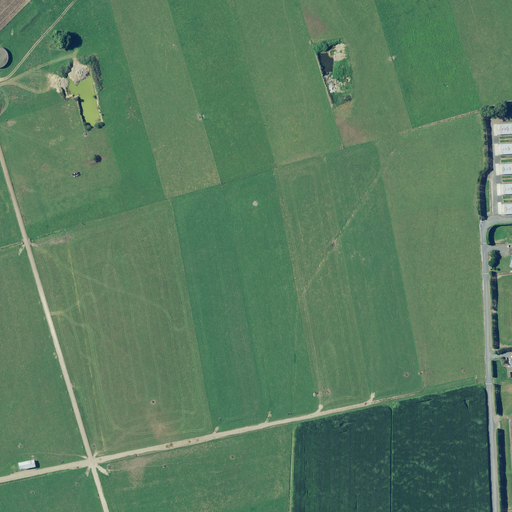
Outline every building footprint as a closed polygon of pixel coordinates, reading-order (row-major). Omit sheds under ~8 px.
[(8,52),(7,50),(5,49),(4,48),(2,47),(0,46),(0,68),(1,68),(3,68),(5,67),(6,66),(7,64),(8,63),(9,61),(10,59),(10,57),(9,55),(9,53),(8,52)] [(499,135),(511,134),(511,123),(498,125),(499,135)] [(511,143),(500,145),(500,155),(511,154),(511,143)] [(511,194),(511,183),(502,184),(503,195),(511,194)] [(511,214),(511,204),(503,205),(504,215),(511,214)] [(36,467),(35,459),(19,463),(20,470),(36,467)]
